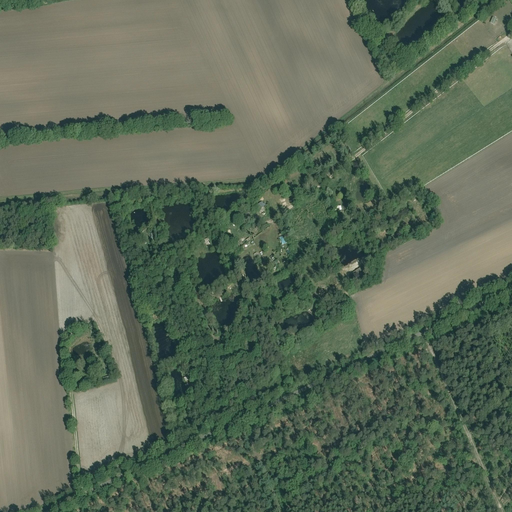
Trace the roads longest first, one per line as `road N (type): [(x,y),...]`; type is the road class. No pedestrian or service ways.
road 1 (track): [(499,0),(275,176),(0,203)]
road 2 (track): [(511,289),(47,511)]
